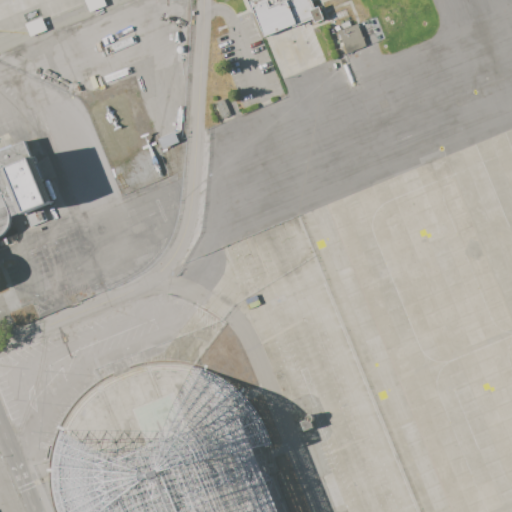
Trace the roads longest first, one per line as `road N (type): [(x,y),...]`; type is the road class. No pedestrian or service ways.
road 1 (residential): [(160,275),(238,320),(317,511)]
road 2 (residential): [(205,0),(193,202),(175,259)]
road 3 (residential): [(175,259),(160,275),(0,346)]
